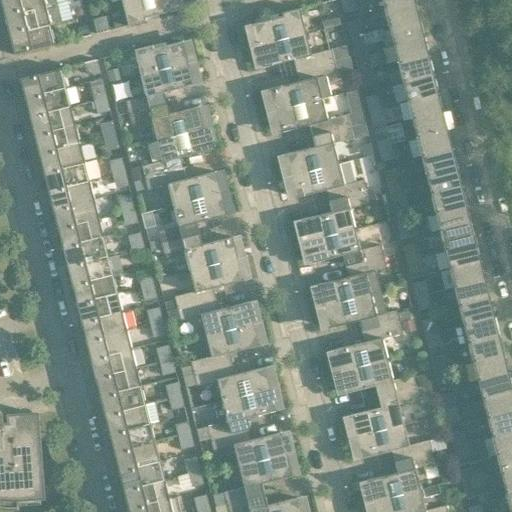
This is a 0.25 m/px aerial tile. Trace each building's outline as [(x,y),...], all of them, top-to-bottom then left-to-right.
[(54,0),(0,0),(4,17),(56,4),(54,0)] [(172,0),(126,0),(122,1),(128,27),(146,22),(145,19),(175,11),(172,0)] [(353,0),(340,0),(343,13),(356,10),(353,0)] [(414,0),(384,8),(388,27),(419,19),(414,0)] [(60,23),(56,4),(4,17),(9,36),(50,26),(60,23)] [(86,16),(83,7),(75,10),(78,18),(86,16)] [(252,24),(257,46),(305,34),(299,9),(281,13),(282,17),(252,24)] [(105,17),(93,20),(96,34),(109,30),(105,17)] [(419,19),(388,27),(393,45),(423,38),(419,19)] [(359,20),(346,23),(349,37),(362,33),(359,20)] [(55,45),(50,26),(9,36),(14,55),(55,45)] [(362,33),(349,37),(353,50),(365,47),(362,33)] [(305,34),(257,46),(263,68),(293,61),(296,71),(334,62),(331,50),(311,55),(305,34)] [(423,38),(393,45),(398,64),(428,56),(423,38)] [(153,49),(152,46),(134,50),(140,76),(188,64),(183,42),(153,49)] [(428,56),(398,64),(402,83),(433,75),(428,56)] [(368,57),(355,60),(359,74),(371,71),(368,57)] [(100,74),(97,60),(84,63),(86,72),(92,76),(100,74)] [(268,89),(274,111),(322,99),(317,79),(337,74),(334,62),(296,71),(299,82),(268,89)] [(188,64),(140,76),(146,96),(125,101),(128,113),(166,104),(164,93),(194,85),(188,64)] [(119,68),(119,69),(106,72),(109,84),(122,80),(119,68)] [(61,69),(20,79),(25,99),(66,88),(61,69)] [(371,71),(359,74),(362,87),(375,84),(371,71)] [(433,75),(402,83),(407,101),(437,93),(433,75)] [(90,87),(93,100),(106,97),(103,84),(90,87)] [(66,88),(25,99),(29,117),(70,107),(66,88)] [(437,93),(407,101),(412,120),(442,112),(437,93)] [(377,94),(365,97),(368,111),(381,108),(377,94)] [(106,97),(93,100),(97,114),(109,111),(106,97)] [(327,120),(322,99),(274,111),(279,133),(310,126),(312,136),(350,127),(348,118),(347,115),(327,120)] [(169,114),(166,104),(128,113),(131,125),(152,120),(157,141),(205,129),(199,107),(169,114)] [(70,107),(29,117),(34,136),(75,125),(70,107)] [(381,108),(368,111),(371,125),(384,121),(381,108)] [(442,112),(412,120),(416,138),(447,131),(442,112)] [(365,123),(363,115),(348,118),(350,127),(365,123)] [(99,124),(103,138),(115,134),(112,121),(99,124)] [(367,131),(365,123),(350,127),(352,135),(367,131)] [(75,125),(34,136),(39,154),(80,144),(75,125)] [(338,165),(333,144),(353,139),(352,135),(350,127),(312,136),(315,147),(285,155),(290,177),(338,165)] [(180,158),(210,151),(205,129),(157,141),(162,161),(142,167),(145,179),(183,169),(180,158)] [(387,131),(374,134),(377,148),(390,145),(387,131)] [(447,131),(416,138),(421,157),(452,149),(447,131)] [(115,134),(103,138),(106,151),(119,148),(115,134)] [(80,144),(39,154),(43,173),(85,163),(80,144)] [(390,145),(377,148),(381,162),(393,159),(390,145)] [(452,149),(421,157),(426,176),(456,168),(452,149)] [(109,161),(112,175),(125,171),(121,158),(109,161)] [(85,163),(43,173),(48,192),(89,181),(85,163)] [(338,165),(290,177),(296,198),(326,191),(329,201),(367,192),(364,180),(343,185),(338,165)] [(456,168),(426,176),(430,194),(461,187),(456,168)] [(221,194),(216,172),(185,180),(183,169),(145,179),(147,189),(148,191),(168,185),(173,206),(221,194)] [(396,169),(383,172),(387,186),(399,182),(396,169)] [(125,171),(112,175),(115,188),(128,185),(125,171)] [(147,189),(145,179),(133,181),(136,191),(147,189)] [(89,181),(48,192),(53,210),(94,200),(89,181)] [(399,182),(387,186),(390,199),(403,196),(399,182)] [(461,187),(430,194),(435,213),(466,206),(461,187)] [(301,220),(307,242),(355,230),(349,209),(370,204),(367,192),(329,201),(331,212),(301,220)] [(196,223),(227,216),(221,194),(173,206),(178,227),(158,232),(161,244),(199,234),(196,223)] [(118,198),(121,212),(134,209),(131,195),(118,198)] [(94,200),(53,210),(57,229),(99,219),(94,200)] [(405,206),(393,209),(396,223),(409,220),(405,206)] [(466,206),(435,213),(440,232),(470,224),(466,206)] [(134,209),(121,212),(125,226),(137,223),(134,209)] [(99,219),(57,229),(62,248),(103,237),(99,219)] [(409,220),(396,223),(400,237),(412,234),(409,220)] [(390,222),(377,225),(382,245),(380,245),(383,257),(398,254),(390,222)] [(470,224),(440,232),(445,251),(475,243),(470,224)] [(355,230),(307,242),(312,264),(342,256),(345,267),(383,257),(380,245),(360,250),(355,230)] [(127,236),(131,249),(143,246),(140,233),(127,236)] [(237,259),(232,237),(202,245),(199,234),(161,244),(163,253),(164,256),(184,251),(189,271),(237,259)] [(103,237),(62,248),(67,266),(108,256),(103,237)] [(415,243),(402,246),(406,260),(418,257),(415,243)] [(475,243),(445,251),(449,269),(480,262),(475,243)] [(163,253),(161,244),(150,247),(152,256),(163,253)] [(143,246),(131,249),(134,263),(147,260),(143,246)] [(108,256),(67,266),(71,285),(113,275),(108,256)] [(317,285),(323,307),(371,295),(366,274),(386,269),(383,257),(345,267),(348,277),(317,285)] [(418,257),(406,260),(409,274),(422,271),(418,257)] [(213,288),(243,281),(237,259),(189,271),(195,292),(174,297),(175,300),(177,308),(215,299),(213,288)] [(480,262),(449,269),(454,288),(484,280),(480,262)] [(137,274),(140,287),(153,284),(149,270),(137,274)] [(113,275),(71,285),(76,304),(117,293),(113,275)] [(484,280),(454,288),(459,306),(489,299),(484,280)] [(424,281),(412,284),(415,297),(428,294),(424,281)] [(153,284),(140,287),(144,301),(156,298),(153,284)] [(117,293),(76,304),(81,322),(122,312),(117,293)] [(428,294),(415,297),(418,311),(431,308),(428,294)] [(376,316),(371,295),(323,307),(328,329),(359,321),(361,332),(400,323),(399,322),(397,313),(397,311),(376,316)] [(254,324),(248,302),(218,310),(215,299),(177,308),(179,315),(180,321),(201,316),(206,336),(254,324)] [(489,299),(459,306),(463,325),(494,317),(489,299)] [(177,308),(175,300),(164,302),(166,311),(177,308)] [(146,311),(150,324),(162,321),(159,307),(146,311)] [(179,315),(177,308),(166,311),(168,318),(179,315)] [(410,319),(408,311),(397,313),(399,322),(410,319)] [(122,312),(81,322),(86,341),(127,331),(122,312)] [(498,336),(494,317),(463,325),(446,330),(451,348),(468,344),(498,336)] [(433,318),(421,321),(424,335),(437,332),(433,318)] [(162,321),(150,324),(153,338),(166,335),(162,321)] [(334,350),(339,372),(387,360),(382,340),(403,335),(400,323),(361,332),(364,343),(334,350)] [(229,354),(259,346),(254,324),(206,336),(211,357),(191,362),(192,366),(194,374),(232,364),(229,354)] [(127,331),(86,341),(90,360),(131,349),(127,331)] [(437,332),(424,335),(428,348),(440,345),(437,332)] [(503,355),(498,336),(468,344),(473,362),(503,355)] [(156,348),(159,362),(172,359),(168,345),(156,348)] [(131,349),(90,360),(95,378),(136,368),(131,349)] [(443,355),(430,358),(434,372),(446,369),(443,355)] [(508,374),(503,355),(473,362),(477,381),(508,374)] [(172,359),(159,362),(162,376),(175,372),(172,359)] [(387,360),(339,372),(345,394),(375,386),(378,397),(416,388),(413,376),(393,381),(387,360)] [(270,390),(265,367),(234,375),(232,364),(194,374),(197,386),(217,381),(222,402),(270,390)] [(194,374),(192,366),(181,369),(183,377),(194,374)] [(136,368),(95,378),(100,397),(141,387),(136,368)] [(446,369),(434,372),(437,386),(450,382),(446,369)] [(197,386),(194,374),(183,377),(186,389),(197,386)] [(511,390),(508,374),(477,381),(482,400),(511,392),(511,390)] [(165,385),(168,399),(181,396),(177,382),(165,385)] [(433,395),(431,384),(416,388),(419,398),(433,395)] [(141,387),(100,397),(104,416),(145,405),(141,387)] [(404,425),(399,405),(419,400),(419,398),(416,388),(378,397),(380,408),(350,415),(356,438),(404,425)] [(270,390),(222,402),(227,422),(207,427),(210,439),(248,429),(245,419),(276,411),(270,390)] [(511,392),(482,400),(487,419),(511,412),(511,392)] [(452,393),(440,396),(443,410),(456,407),(452,393)] [(181,396),(168,399),(172,413),(184,410),(181,396)] [(145,405),(104,416),(109,434),(150,424),(145,405)] [(456,407),(443,410),(447,423),(459,420),(456,407)] [(0,504),(19,507),(18,497),(40,496),(40,497),(42,497),(36,414),(9,416),(10,427),(3,427),(2,415),(2,414),(1,413),(1,412),(0,411),(0,504)] [(511,412),(487,419),(491,437),(511,432),(511,412)] [(174,422),(178,436),(190,433),(187,419),(174,422)] [(150,424),(109,434),(114,453),(155,442),(150,424)] [(404,425),(356,438),(361,459),(391,451),(394,462),(432,453),(429,441),(409,446),(404,425)] [(251,440),(248,429),(210,439),(213,451),(233,446),(239,467),(287,455),(281,433),(251,440)] [(462,430),(449,433),(453,447),(465,444),(462,430)] [(511,432),(491,437),(496,456),(511,451),(511,432)] [(190,433),(178,436),(181,450),(194,446),(190,433)] [(155,442),(114,453),(118,472),(160,461),(155,442)] [(465,444),(453,447),(456,461),(469,457),(465,444)] [(511,451),(496,456),(501,475),(511,471),(511,451)] [(366,480),(372,503),(420,491),(415,470),(435,465),(432,453),(394,462),(397,473),(366,480)] [(262,484),(292,476),(287,455),(239,467),(244,488),(223,493),(226,505),(264,495),(262,484)] [(184,460),(187,474),(200,471),(196,457),(184,460)] [(160,461),(118,472),(123,491),(164,480),(160,461)] [(471,467),(458,471),(462,484),(475,481),(471,467)] [(200,471),(187,474),(191,487),(203,484),(200,471)] [(511,471),(501,475),(506,493),(511,491),(511,471)] [(164,480),(123,491),(128,509),(169,499),(164,480)] [(475,481),(462,484),(465,498),(478,495),(475,481)] [(420,491),(372,503),(374,511),(447,511),(446,506),(425,511),(420,491)] [(226,505),(223,493),(212,496),(215,507),(226,505)] [(193,498),(197,511),(209,508),(206,495),(193,498)] [(300,511),(297,498),(267,505),(264,495),(226,505),(228,511),(247,511),(250,511),(249,511),(300,511)] [(172,511),(169,499),(128,509),(128,511),(172,511)]
